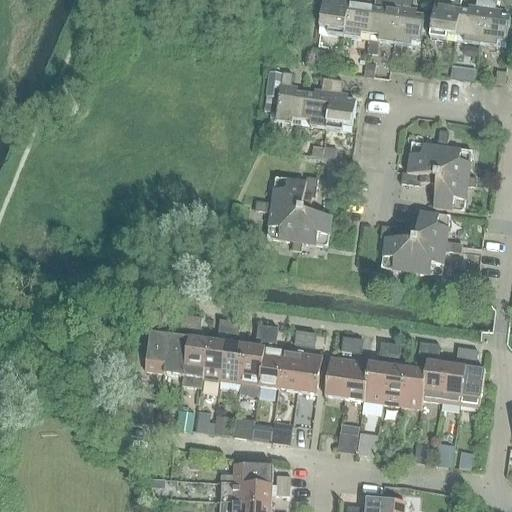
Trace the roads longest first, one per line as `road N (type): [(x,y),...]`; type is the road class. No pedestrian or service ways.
road 1 (residential): [(377,220),(395,104),(407,93),(511,108)]
road 2 (residential): [(324,466),(144,440)]
road 3 (residential): [(495,488),(324,466)]
road 4 (residential): [(495,488),(510,366)]
